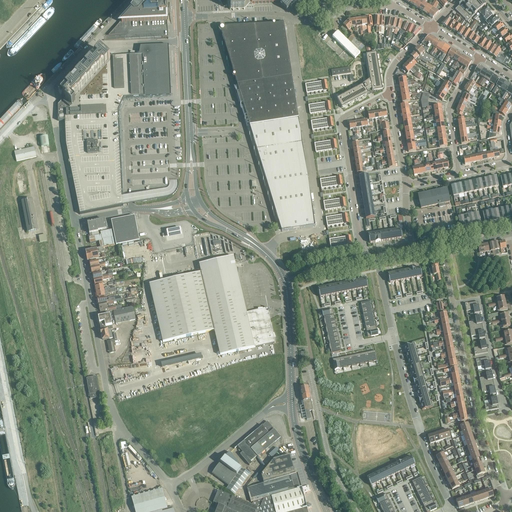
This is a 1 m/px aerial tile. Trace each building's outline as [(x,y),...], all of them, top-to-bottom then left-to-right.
[(108,36),(108,41),(117,40),(122,40),(168,38),(167,22),(168,21),(168,20),(168,19),(168,18),(168,17),(168,16),(167,16),(167,15),(166,14),(165,14),(164,13),(163,13),(162,13),(162,11),(163,10),(164,10),(165,10),(166,9),(167,8),(167,7),(167,6),(167,5),(167,4),(167,3),(167,2),(166,0),(140,0),(128,13),(129,13),(128,14),(127,14),(127,15),(127,16),(126,16),(126,17),(125,18),(124,18),(123,19),(122,20),(121,21),(120,22),(119,24),(109,36),(108,36)] [(226,0),(230,11),(245,10),(250,4),(252,4),(255,0),(226,0)] [(255,0),(252,4),(273,3),(275,0),(277,2),(278,2),(278,3),(280,3),(280,4),(287,11),(291,6),(284,0),(255,0)] [(421,1),(420,0),(419,0),(417,0),(413,7),(416,8),(418,9),(423,0),(421,0),(422,0),(421,1)] [(420,11),(423,13),(428,5),(423,3),(424,2),(425,2),(425,0),(423,0),(418,9),(420,10),(420,11)] [(426,14),(428,15),(436,2),(434,0),(431,6),(432,6),(431,8),(428,5),(423,13),(426,15),(426,14)] [(481,1),(480,0),(465,0),(455,10),(468,22),(474,16),(486,5),(484,3),(484,2),(483,1),(481,1)] [(436,2),(428,15),(429,16),(429,17),(433,19),(439,12),(433,9),(434,8),(435,8),(437,5),(438,6),(439,4),(436,2)] [(481,10),(472,18),(474,21),(481,15),(487,21),(494,15),(491,13),(491,11),(490,9),(489,10),(488,9),(486,7),(482,11),(481,10)] [(452,31),(453,30),(457,24),(456,23),(460,17),(457,14),(455,17),(457,18),(454,22),(452,21),(447,28),(452,31)] [(487,25),(490,29),(493,27),(499,22),(499,21),(497,19),(496,19),(495,17),(490,21),(486,24),(486,23),(481,27),(479,30),(481,31),(486,26),(487,25)] [(442,25),(447,28),(452,21),(447,18),(442,23),(442,25)] [(99,20),(75,45),(79,48),(102,23),(99,20)] [(348,30),(352,34),(352,33),(353,32),(351,30),(350,31),(350,30),(352,28),(351,20),(348,21),(347,22),(346,21),(344,23),(345,24),(343,26),(348,30)] [(392,29),(395,30),(397,21),(396,20),(395,21),(392,20),(388,38),(388,39),(390,39),(390,38),(392,29)] [(456,32),(457,33),(461,27),(462,25),(463,24),(464,25),(466,22),(465,21),(464,21),(464,20),(463,21),(461,23),(462,24),(461,25),(460,24),(460,25),(457,23),(457,24),(453,30),(453,31),(455,32),(456,32)] [(400,22),(397,21),(395,30),(394,36),(396,37),(397,32),(399,33),(401,31),(403,23),(402,22),(401,21),(400,22)] [(467,39),(475,26),(477,23),(475,22),(473,25),(472,25),(469,31),(467,29),(462,36),(463,37),(463,38),(465,39),(465,38),(467,39)] [(221,32),(237,85),(292,77),(284,24),(276,25),(276,24),(275,24),(275,23),(274,23),(273,23),(272,23),(272,24),(272,25),(224,27),(223,28),(222,28),(221,28),(220,29),(220,30),(221,30),(221,31),(221,32)] [(397,39),(399,40),(401,35),(404,36),(406,32),(409,25),(404,23),(401,31),(399,33),(397,39)] [(481,27),(477,23),(475,26),(467,39),(471,42),(475,35),(473,34),(478,26),(480,28),(481,27)] [(496,30),(498,32),(503,28),(503,27),(504,26),(502,24),(501,25),(500,23),(493,28),(493,27),(490,29),(489,30),(490,32),(494,29),(495,30),(496,30)] [(462,37),(462,36),(467,29),(469,25),(467,24),(464,29),(461,27),(457,33),(457,34),(462,37)] [(407,32),(411,34),(414,27),(409,25),(406,32),(404,36),(406,37),(408,34),(407,33),(407,32)] [(414,27),(411,34),(410,36),(405,41),(404,43),(406,45),(409,42),(409,41),(412,38),(413,35),(415,36),(421,31),(420,30),(414,27)] [(503,28),(498,32),(495,35),(496,37),(498,35),(499,36),(500,36),(502,38),(508,34),(508,32),(507,31),(506,31),(504,29),(503,28)] [(359,53),(347,41),(338,32),(332,37),(346,50),(355,59),(360,54),(359,53)] [(475,35),(471,42),(472,42),(472,43),(473,44),(474,44),(477,45),(483,34),(482,33),(480,37),(479,38),(475,35)] [(350,38),(347,41),(359,53),(365,50),(365,47),(352,34),(349,37),(350,38)] [(497,42),(497,43),(499,44),(503,41),(504,42),(503,43),(505,45),(511,39),(511,37),(510,37),(509,35),(502,40),(501,39),(497,42)] [(430,46),(431,46),(435,39),(430,36),(429,36),(422,44),(428,48),(427,49),(425,48),(424,50),(424,51),(426,53),(430,46)] [(478,47),(483,50),(489,39),(487,37),(486,40),(486,41),(486,42),(482,39),(478,47)] [(431,56),(433,53),(440,42),(435,39),(431,46),(434,48),(434,49),(433,49),(430,55),(431,56)] [(483,50),(487,53),(492,45),(488,43),(489,42),(491,40),(489,39),(483,50)] [(440,42),(433,53),(431,56),(434,57),(436,54),(435,54),(437,51),(436,51),(436,50),(440,52),(445,45),(440,42)] [(507,47),(510,52),(511,50),(511,42),(509,45),(509,44),(503,48),(502,50),(503,51),(506,49),(505,48),(507,47)] [(487,53),(492,56),(498,45),(499,44),(497,43),(496,43),(495,46),(496,46),(495,47),(492,45),(487,53)] [(61,100),(58,105),(58,121),(65,121),(66,144),(71,171),(80,215),(95,212),(123,206),(123,205),(123,204),(123,196),(123,195),(122,169),(121,150),(119,110),(125,98),(131,98),(139,97),(171,96),(169,45),(157,46),(140,47),(139,55),(119,56),(107,57),(108,57),(108,58),(101,66),(101,67),(97,72),(96,71),(91,77),(92,77),(87,82),(81,87),(82,88),(78,93),(77,92),(70,99),(72,101),(73,99),(75,102),(70,108),(62,101),(61,100)] [(445,45),(440,52),(444,55),(444,56),(443,55),(441,58),(443,59),(450,48),(445,45)] [(495,60),(503,64),(506,58),(499,54),(501,51),(497,48),(498,47),(499,48),(500,46),(498,45),(492,56),(496,58),(495,60)] [(419,47),(414,52),(419,57),(420,57),(421,58),(427,62),(428,62),(429,60),(431,57),(425,54),(419,47)] [(449,58),(452,59),(457,52),(452,49),(444,61),(446,63),(449,58)] [(63,90),(61,93),(65,97),(62,100),(61,100),(62,101),(70,108),(75,102),(73,99),(72,101),(70,99),(77,92),(78,93),(82,88),(81,87),(87,82),(92,77),(91,77),(96,71),(97,72),(101,67),(101,66),(108,58),(108,57),(107,57),(105,54),(100,50),(97,53),(96,52),(62,88),(63,90)] [(511,67),(510,69),(511,70),(511,51),(508,54),(506,58),(503,64),(506,67),(511,60),(511,67)] [(419,57),(414,52),(410,56),(417,63),(419,62),(421,61),(422,62),(426,64),(427,62),(421,58),(419,57)] [(451,68),(453,69),(462,56),(457,52),(452,59),(456,62),(455,63),(455,62),(451,68)] [(370,81),(337,99),(342,108),(368,94),(372,92),(382,90),(376,53),(366,55),(370,81)] [(458,63),(462,66),(466,59),(462,56),(453,69),(455,70),(458,65),(458,64),(458,63)] [(411,59),(407,64),(414,71),(418,73),(419,71),(414,67),(417,64),(411,59)] [(466,59),(462,66),(466,68),(466,69),(465,69),(463,71),(460,69),(458,72),(463,75),(471,62),(466,59)] [(414,71),(407,64),(403,68),(408,73),(410,71),(413,74),(415,75),(414,76),(420,79),(422,76),(418,73),(414,71)] [(475,74),(479,76),(484,69),(478,66),(470,79),(472,80),(475,75),(475,74)] [(350,67),(331,70),(332,77),(347,74),(351,74),(350,67)] [(456,74),(454,78),(459,81),(462,76),(451,69),(450,71),(453,74),(454,73),(456,74)] [(478,84),(480,85),(488,72),(484,69),(479,76),(483,79),(482,79),(481,79),(478,84)] [(486,80),(489,82),(493,75),(488,72),(480,85),(482,87),(486,80)] [(398,79),(399,85),(414,83),(413,80),(407,81),(406,75),(400,76),(401,79),(398,79)] [(493,75),(489,82),(493,85),(492,85),(488,90),(490,92),(498,78),(493,75)] [(250,127),(298,119),(292,77),(237,85),(239,92),(237,93),(241,105),(243,104),(250,127)] [(459,81),(454,78),(452,81),(447,78),(446,80),(456,87),(459,81)] [(498,88),(501,89),(505,82),(500,79),(492,93),(494,94),(497,90),(496,90),(498,88)] [(469,80),(466,85),(475,91),(477,88),(479,89),(480,87),(469,80)] [(445,82),(442,87),(448,91),(451,86),(445,82)] [(501,95),(503,96),(510,86),(505,82),(501,89),(504,92),(504,93),(503,92),(501,95)] [(399,85),(400,91),(408,90),(408,86),(414,85),(414,83),(399,85)] [(463,91),(465,92),(474,97),(475,95),(473,94),(475,91),(466,85),(463,91)] [(507,93),(511,96),(511,93),(511,86),(510,86),(503,96),(502,99),(504,100),(507,95),(506,94),(507,93)] [(442,87),(439,92),(445,96),(448,91),(442,87)] [(445,96),(439,92),(435,97),(442,101),(445,96)] [(465,92),(461,100),(473,105),(474,106),(475,103),(476,99),(474,97),(465,92)] [(504,105),(502,108),(508,111),(511,106),(499,99),(498,101),(504,105)] [(461,100),(459,105),(464,108),(466,105),(469,107),(468,109),(470,110),(472,107),(473,105),(461,100)] [(464,108),(459,105),(456,111),(457,111),(456,114),(461,116),(463,114),(462,113),(463,111),(466,112),(467,111),(469,112),(470,110),(468,109),(464,108)] [(492,108),(494,110),(502,115),(505,116),(508,111),(502,108),(500,111),(495,108),(496,108),(493,106),(492,108)] [(501,120),(502,115),(494,110),(493,116),(492,115),(492,118),(489,118),(488,121),(501,123),(501,120)] [(426,119),(426,120),(443,117),(442,111),(434,112),(435,116),(432,116),(428,117),(428,118),(426,119)] [(380,112),(374,112),(375,119),(379,118),(379,121),(381,131),(383,131),(382,124),(380,112)] [(458,121),(459,127),(475,125),(475,124),(475,122),(468,123),(467,122),(465,123),(464,117),(458,118),(458,121)] [(257,150),(302,143),(298,119),(250,127),(257,150)] [(369,120),(361,121),(362,127),(365,127),(365,130),(366,130),(367,133),(369,133),(369,132),(368,126),(370,126),(369,120)] [(50,136),(48,121),(33,123),(35,138),(50,136)] [(350,122),(347,122),(348,124),(348,126),(349,125),(349,127),(350,129),(353,129),(354,132),(355,132),(355,136),(352,137),(353,141),(358,140),(357,135),(355,122),(352,123),(352,121),(350,122)] [(403,123),(405,129),(412,128),(412,124),(418,123),(418,121),(403,123)] [(494,124),(494,128),(500,129),(501,123),(488,121),(486,121),(485,123),(494,124)] [(475,124),(475,125),(459,127),(460,133),(466,132),(465,129),(477,127),(477,124),(475,124)] [(500,129),(494,128),(487,127),(487,129),(490,130),(493,131),(493,134),(490,133),(489,139),(496,137),(496,134),(499,135),(500,129)] [(378,138),(378,140),(391,138),(390,132),(383,133),(384,136),(381,136),(381,137),(378,138)] [(405,135),(406,141),(414,139),(414,136),(420,135),(420,132),(405,135)] [(496,139),(490,141),(490,143),(491,143),(491,144),(490,144),(491,145),(494,158),(500,157),(499,156),(499,155),(499,153),(499,152),(498,151),(498,148),(495,148),(494,145),(494,144),(494,143),(497,142),(496,139)] [(315,228),(302,143),(257,150),(282,233),(315,228)] [(376,152),(380,152),(393,150),(392,144),(385,145),(386,148),(383,148),(383,149),(376,150),(376,152)] [(479,146),(479,148),(482,161),(488,160),(487,153),(484,154),(482,146),(479,146)] [(14,152),(17,162),(36,157),(34,147),(14,152)] [(353,150),(354,156),(361,155),(360,151),(371,149),(371,147),(353,150)] [(470,150),(468,151),(471,163),(476,162),(475,156),(471,157),(470,150)] [(388,160),(382,161),(382,164),(395,162),(394,155),(387,157),(388,160)] [(441,159),(441,160),(441,162),(443,170),(449,168),(448,161),(444,162),(442,155),(440,156),(441,159)] [(355,161),(356,167),(363,166),(362,163),(369,161),(369,159),(355,161)] [(420,160),(417,160),(420,175),(425,173),(424,166),(421,167),(420,160)] [(17,182),(19,194),(28,193),(26,180),(17,182)] [(445,203),(450,202),(447,189),(440,190),(418,195),(419,200),(418,201),(418,204),(420,204),(421,209),(425,208),(439,205),(439,208),(445,206),(445,203)] [(155,190),(133,195),(134,203),(157,199),(157,198),(155,190)] [(38,230),(33,204),(32,200),(22,202),(28,232),(38,230)] [(134,216),(111,221),(113,230),(116,244),(116,245),(119,245),(139,241),(137,228),(134,216)] [(107,229),(105,220),(96,222),(98,231),(103,230),(107,229)] [(87,223),(89,234),(98,232),(98,231),(96,222),(87,223)] [(100,235),(89,237),(90,243),(99,242),(100,249),(102,248),(102,247),(116,244),(113,230),(100,232),(100,235)] [(498,242),(494,243),(496,256),(504,255),(503,249),(506,248),(505,241),(499,242),(501,253),(498,254),(497,250),(500,250),(498,242)] [(100,249),(85,251),(87,261),(98,259),(97,253),(103,252),(103,248),(102,248),(100,249)] [(214,331),(220,356),(275,343),(267,308),(247,313),(246,310),(237,273),(238,273),(238,268),(236,268),(235,264),(234,258),(232,257),(200,264),(199,266),(201,273),(196,274),(155,283),(149,285),(163,343),(214,331)] [(105,265),(91,268),(92,274),(100,272),(100,268),(105,267),(105,265)] [(432,269),(429,270),(430,276),(433,275),(433,276),(437,275),(437,277),(436,278),(437,281),(441,281),(438,266),(432,267),(432,269)] [(112,276),(94,280),(94,282),(93,282),(94,285),(95,285),(95,286),(103,284),(102,279),(103,279),(103,280),(113,278),(112,276)] [(109,290),(96,292),(96,295),(96,298),(97,298),(105,296),(104,293),(108,292),(108,294),(116,292),(115,289),(109,290)] [(506,293),(495,295),(496,302),(507,300),(506,293)] [(136,298),(126,300),(127,303),(135,301),(136,306),(133,306),(133,308),(138,307),(136,298)] [(507,300),(496,302),(498,309),(508,306),(507,300)] [(361,303),(362,312),(373,310),(372,305),(371,305),(371,301),(361,303)] [(100,310),(101,314),(122,310),(121,306),(108,309),(107,305),(108,304),(108,305),(113,304),(112,302),(98,305),(99,307),(98,308),(99,310),(100,310)] [(480,313),(478,302),(468,304),(467,304),(465,304),(466,311),(473,310),(474,314),(480,313)] [(508,306),(498,309),(499,315),(510,313),(508,306)] [(98,317),(99,325),(106,328),(107,329),(109,339),(113,339),(111,330),(113,329),(112,326),(111,321),(115,320),(116,324),(135,320),(133,308),(122,310),(101,314),(101,316),(98,317)] [(324,319),(324,320),(334,318),(333,309),(322,311),(323,316),(324,316),(324,319)] [(373,310),(362,312),(364,320),(375,318),(374,313),(373,313),(373,310)] [(440,318),(431,319),(432,322),(434,322),(438,321),(441,320),(441,321),(448,319),(446,313),(445,310),(444,311),(438,312),(438,315),(440,314),(440,318)] [(510,313),(499,315),(500,321),(511,319),(510,313)] [(469,323),(471,337),(478,335),(479,340),(485,339),(481,316),(475,317),(476,322),(469,323)] [(336,326),(334,318),(324,320),(325,325),(326,328),(325,328),(336,326)] [(375,318),(364,320),(366,329),(377,326),(375,322),(374,318),(375,318)] [(511,325),(511,319),(500,321),(501,328),(511,325)] [(106,328),(99,325),(102,341),(109,339),(107,329),(106,328)] [(440,330),(434,331),(434,334),(436,333),(440,333),(443,332),(450,331),(449,325),(442,326),(443,330),(440,330)] [(338,334),(336,326),(325,328),(326,333),(327,333),(328,336),(327,336),(327,337),(338,334)] [(377,327),(377,326),(366,329),(368,337),(378,335),(377,330),(376,327),(377,327)] [(511,332),(503,334),(505,341),(511,339),(511,332)] [(339,343),(338,334),(327,337),(328,341),(329,341),(329,345),(339,343)] [(433,343),(433,346),(452,342),(451,337),(444,338),(445,341),(438,343),(438,342),(433,343)] [(107,341),(109,354),(115,353),(113,340),(107,341)] [(480,343),(481,347),(473,348),(475,356),(478,355),(477,355),(488,353),(485,342),(480,343)] [(341,352),(339,343),(329,345),(330,350),(331,354),(341,352)] [(414,343),(404,346),(406,353),(416,350),(414,343)] [(441,357),(454,354),(453,348),(447,350),(447,353),(444,354),(441,354),(440,354),(435,355),(436,358),(441,357)] [(416,350),(406,353),(408,359),(418,356),(416,350)] [(375,351),(367,353),(369,363),(373,362),(377,361),(375,351)] [(369,363),(367,353),(358,355),(360,365),(365,364),(368,363),(369,363)] [(360,365),(358,355),(350,356),(352,367),(357,366),(357,365),(360,365)] [(352,367),(350,356),(341,358),(343,369),(348,368),(348,367),(351,366),(352,367)] [(418,356),(408,359),(409,365),(420,362),(418,356)] [(343,369),(341,358),(333,360),(335,370),(340,369),(343,368),(343,369)] [(476,360),(477,368),(484,366),(485,371),(491,369),(489,358),(478,360),(476,360)] [(456,360),(449,361),(449,364),(446,365),(443,366),(437,367),(438,370),(458,366),(458,363),(456,363),(456,360)] [(420,362),(409,365),(411,372),(421,369),(420,362)] [(421,369),(411,372),(413,378),(423,375),(421,369)] [(486,373),(487,378),(479,379),(482,393),(489,392),(490,396),(496,395),(491,372),(486,373)] [(440,383),(459,380),(458,374),(452,375),(452,378),(449,379),(446,380),(445,379),(439,380),(440,383)] [(423,375),(413,378),(415,384),(425,381),(423,375)] [(96,377),(86,379),(90,399),(100,397),(96,377)] [(425,381),(415,384),(417,391),(427,388),(425,381)] [(443,395),(462,391),(461,385),(454,387),(455,390),(448,392),(448,391),(442,392),(443,395)] [(308,387),(300,388),(303,404),(307,420),(311,419),(309,411),(313,410),(308,387)] [(427,388),(417,391),(418,397),(429,394),(427,388)] [(429,394),(418,397),(420,403),(430,401),(429,394)] [(490,401),(484,402),(485,404),(484,405),(486,412),(488,411),(498,409),(499,409),(496,398),(491,399),(492,403),(490,403),(490,401)] [(430,401),(420,403),(422,410),(432,407),(430,401)] [(452,415),(453,417),(466,415),(465,409),(458,410),(459,414),(452,415)] [(242,453),(240,454),(240,455),(249,466),(252,464),(250,462),(257,457),(258,458),(281,438),(267,422),(238,447),(242,453)] [(448,430),(443,432),(445,439),(446,442),(451,440),(450,438),(448,430)] [(277,447),(270,454),(273,457),(280,450),(277,447)] [(436,457),(438,462),(446,458),(443,453),(436,457)] [(261,475),(264,483),(296,474),(290,455),(274,459),(261,475)] [(225,457),(220,463),(215,471),(212,474),(229,487),(227,490),(235,496),(249,476),(241,469),(225,457)] [(411,457),(406,459),(410,467),(415,465),(411,457)] [(438,462),(441,466),(448,463),(446,458),(438,462)] [(410,467),(406,459),(401,462),(405,470),(410,467)] [(405,470),(401,462),(396,464),(400,472),(405,470)] [(441,466),(443,471),(450,468),(448,463),(441,466)] [(472,472),(475,471),(483,468),(482,463),(474,466),(474,468),(471,469),(472,472)] [(400,472),(396,464),(392,466),(396,474),(400,472)] [(396,474),(392,466),(387,469),(391,477),(396,474)] [(443,471),(445,476),(453,472),(450,468),(443,471)] [(483,468),(475,471),(477,476),(476,476),(477,479),(484,477),(483,474),(485,473),(483,468)] [(391,477),(387,469),(382,471),(386,479),(391,477)] [(386,479),(382,471),(377,473),(381,481),(386,479)] [(445,476),(447,481),(455,477),(453,472),(445,476)] [(381,481),(377,473),(372,475),(376,484),(381,481)] [(251,503),(253,502),(271,497),(295,490),(295,489),(299,488),(296,474),(264,483),(250,487),(247,489),(251,503)] [(376,484),(372,475),(367,478),(371,486),(376,484)] [(423,481),(421,477),(412,482),(416,490),(426,485),(423,481)] [(447,481),(450,485),(457,482),(455,477),(447,481)] [(457,482),(450,485),(452,490),(460,487),(457,482)] [(426,485),(416,490),(419,498),(429,493),(427,488),(427,489),(425,486),(426,485)] [(485,488),(486,491),(488,499),(494,497),(491,489),(488,490),(487,487),(485,488)] [(307,511),(306,505),(301,488),(295,490),(271,497),(275,511),(307,511)] [(135,509),(135,511),(154,511),(167,508),(165,501),(166,500),(166,499),(165,499),(162,489),(160,490),(160,489),(158,489),(158,490),(155,491),(155,490),(153,491),(153,492),(150,493),(150,492),(148,492),(148,493),(145,494),(145,493),(143,493),(143,495),(140,495),(140,494),(138,495),(139,496),(135,497),(135,496),(133,496),(134,497),(131,498),(134,507),(133,508),(133,510),(135,509)] [(275,511),(271,497),(253,502),(252,505),(219,492),(215,502),(220,504),(219,505),(220,506),(217,511),(275,511)] [(429,493),(419,498),(423,505),(433,501),(431,496),(430,496),(429,493)] [(376,499),(378,504),(379,503),(380,506),(380,507),(390,502),(386,494),(376,499)] [(433,501),(423,505),(426,511),(429,511),(437,509),(434,504),(432,501),(433,501)] [(389,511),(394,510),(390,502),(380,507),(382,511),(383,511),(389,511)]
